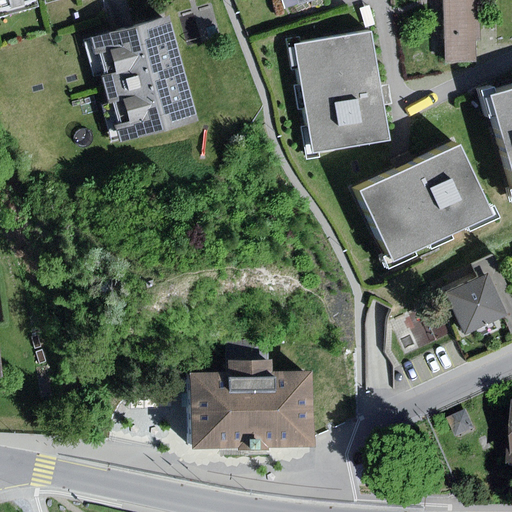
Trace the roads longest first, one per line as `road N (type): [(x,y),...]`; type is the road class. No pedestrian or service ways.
road 1 (tertiary): [(256,511),(28,464)]
road 2 (residential): [(358,432),(511,363)]
